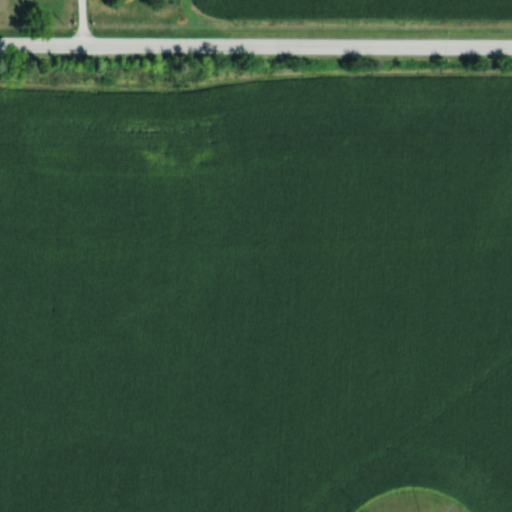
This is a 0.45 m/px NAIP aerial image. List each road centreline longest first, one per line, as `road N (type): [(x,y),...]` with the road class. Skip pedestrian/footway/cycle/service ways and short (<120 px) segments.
road 1 (track): [(0,87),(187,89),(325,75),(511,76)]
road 2 (residential): [(0,44),(511,46)]
